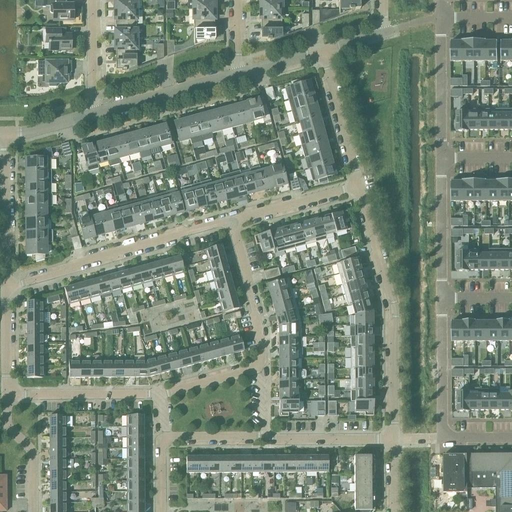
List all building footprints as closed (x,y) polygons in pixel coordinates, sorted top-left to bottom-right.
[(53,20),(73,20),(73,4),(65,4),(63,2),(62,0),(45,0),(45,6),(49,6),(50,12),(51,13),(53,13),(53,20)] [(114,0),(115,9),(136,9),(135,0),(114,0)] [(186,0),(187,10),(214,9),(214,0),(186,0)] [(259,0),(260,9),(281,9),(281,0),(259,0)] [(359,0),(338,0),(339,16),(351,11),(351,10),(353,10),(353,9),(360,9),(359,0)] [(166,2),(166,10),(174,10),(174,2),(166,2)] [(115,24),(136,24),(136,9),(115,9),(115,24)] [(193,24),(214,24),(214,9),(187,10),(193,10),(193,24)] [(260,24),(281,24),(281,9),(260,9),(260,24)] [(115,39),(136,39),(136,24),(115,24),(115,39)] [(214,24),(193,24),(193,47),(206,42),(206,41),(208,41),(208,40),(214,40),(214,24)] [(281,24),(260,24),(260,39),(267,39),(267,41),(269,41),(269,42),(281,37),(281,24)] [(71,44),(73,42),(71,40),(71,35),(61,35),(60,29),(45,29),(45,35),(48,35),(48,50),(57,50),(59,52),(62,50),(71,50),(71,44)] [(136,39),(115,39),(115,54),(136,54),(136,39)] [(474,62),(474,41),(461,41),(461,42),(462,42),(462,62),(474,62)] [(485,42),(486,42),(486,41),(474,41),(474,62),(485,62),(485,42)] [(462,42),(461,42),(450,42),(450,62),(462,62),(462,42)] [(497,42),(486,42),(485,42),(485,62),(497,62),(497,42)] [(511,42),(501,42),(501,62),(511,61),(511,42)] [(136,54),(115,54),(115,70),(122,70),(122,71),(124,71),(124,72),(136,68),(136,54)] [(69,72),(71,72),(71,61),(67,61),(45,61),(37,61),(37,76),(45,76),(45,83),(48,83),(48,87),(56,86),(56,83),(67,83),(67,76),(69,76),(69,72)] [(312,93),(309,81),(300,84),(299,80),(291,82),(292,86),(285,88),(288,100),(293,99),(312,93)] [(268,100),(274,99),(271,88),(265,89),(268,100)] [(312,93),(293,99),(288,100),(291,112),(315,105),(312,93)] [(252,121),(253,121),(263,118),(264,122),(270,120),(267,107),(260,109),(258,99),(247,102),(247,103),(247,102),(252,121)] [(237,105),(242,125),(253,122),(253,121),(252,121),(247,102),(247,103),(237,105)] [(242,125),(237,105),(226,108),(232,128),(242,125)] [(315,105),(291,112),(294,123),(299,122),(319,116),(315,105)] [(232,128),(226,108),(216,111),(221,131),(232,128)] [(272,117),(279,115),(277,108),(271,110),(272,117)] [(478,131),(478,110),(467,110),(467,112),(468,112),(468,131),(469,131),(478,131)] [(488,131),(488,110),(478,110),(478,131),(488,131)] [(499,131),(499,110),(488,110),(488,131),(499,131)] [(509,130),(509,110),(499,110),(499,131),(509,130)] [(205,114),(211,134),(221,131),(216,111),(205,114)] [(468,112),(467,112),(456,112),(456,132),(469,132),(469,131),(468,131),(468,112)] [(212,138),(210,134),(211,134),(205,114),(195,117),(200,136),(202,141),(212,138)] [(303,133),(322,128),(319,116),(299,122),(303,133)] [(185,120),(190,139),(200,136),(195,117),(185,120)] [(190,139),(185,120),(174,122),(179,142),(190,139)] [(169,130),(167,131),(165,125),(154,128),(160,148),(173,144),(169,130)] [(161,153),(160,148),(154,128),(144,131),(151,156),(161,153)] [(306,145),(325,140),(322,128),(303,133),(306,145)] [(133,134),(139,153),(140,158),(151,156),(144,131),(133,134)] [(279,140),(285,138),(283,131),(277,133),(279,140)] [(139,153),(133,134),(123,136),(128,156),(139,153)] [(113,139),(118,159),(128,156),(123,136),(113,139)] [(119,163),(117,159),(118,159),(113,139),(102,142),(108,162),(109,166),(119,163)] [(304,158),(328,151),(325,140),(306,145),(301,146),(304,158)] [(96,164),(97,165),(108,162),(102,142),(92,145),(97,164),(96,164)] [(70,155),(67,143),(61,145),(64,156),(70,155)] [(97,165),(96,164),(97,164),(92,145),(92,144),(81,147),(82,153),(77,154),(79,159),(77,159),(81,172),(87,170),(88,171),(98,168),(97,165)] [(45,170),(51,170),(50,170),(50,158),(52,158),(49,148),(34,152),(34,158),(25,158),(25,170),(45,170)] [(331,163),(328,151),(304,158),(307,169),(312,168),(331,163)] [(242,152),(235,154),(237,162),(244,160),(242,152)] [(285,163),(291,161),(289,155),(283,156),(285,163)] [(331,163),(312,168),(315,180),(317,179),(318,183),(327,181),(326,177),(335,175),(331,163)] [(275,187),(286,184),(281,165),(270,168),(270,169),(275,187)] [(259,167),(249,169),(250,174),(255,192),(265,189),(260,171),(259,167)] [(175,170),(177,177),(186,174),(185,168),(175,170)] [(265,189),(275,187),(270,169),(260,171),(265,189)] [(45,170),(25,170),(25,182),(45,182),(50,182),(50,170),(45,170)] [(255,192),(250,174),(241,177),(246,195),(255,192)] [(246,195),(241,177),(231,179),(236,197),(246,195)] [(289,179),(293,190),(299,189),(296,177),(289,179)] [(236,197),(231,179),(221,182),(226,200),(236,197)] [(200,183),(206,206),(216,203),(211,185),(210,180),(200,183)] [(474,202),(474,181),(462,181),(462,182),(463,182),(463,202),(474,202)] [(486,202),(486,182),(486,181),(474,181),(474,202),(486,202)] [(508,202),(508,181),(496,181),(496,182),(497,182),(497,202),(508,202)] [(45,182),(25,182),(25,194),(45,194),(45,182)] [(123,191),(120,182),(114,183),(117,192),(123,191)] [(211,185),(216,203),(226,200),(221,182),(211,185)] [(463,182),(462,182),(451,182),(451,202),(463,202),(463,182)] [(497,182),(496,182),(486,182),(486,202),(497,202),(497,182)] [(200,183),(190,185),(196,208),(206,206),(200,183)] [(196,208),(190,185),(180,188),(186,211),(196,208)] [(182,212),(178,194),(176,190),(166,192),(172,215),(182,212)] [(172,215),(166,192),(156,195),(162,218),(172,215)] [(45,194),(25,194),(25,206),(45,206),(51,206),(51,194),(45,194)] [(162,218),(156,195),(146,198),(153,220),(162,218)] [(153,220),(146,198),(137,201),(143,223),(153,220)] [(127,203),(133,226),(143,223),(137,201),(127,203)] [(117,206),(123,228),(133,226),(127,203),(117,206)] [(25,218),(45,218),(45,206),(25,206),(25,218)] [(123,228),(117,206),(107,209),(109,213),(108,213),(113,231),(123,228)] [(335,233),(335,234),(348,230),(345,219),(346,219),(345,213),(343,214),(343,212),(330,215),(335,233)] [(98,216),(103,234),(113,231),(108,213),(98,216)] [(335,233),(330,215),(320,218),(326,240),(333,238),(332,234),(335,233)] [(98,216),(89,218),(94,236),(103,234),(98,216)] [(26,230),(46,230),(45,218),(25,218),(26,230)] [(89,218),(78,221),(83,240),(94,237),(94,236),(89,218)] [(326,240),(320,218),(309,221),(315,243),(326,240)] [(68,229),(74,227),(73,220),(66,222),(68,229)] [(315,243),(309,221),(299,224),(305,245),(315,243)] [(295,248),(304,246),(305,245),(299,224),(289,227),(295,248)] [(278,229),(284,251),(295,248),(289,227),(278,229)] [(284,251),(278,229),(268,232),(273,250),(273,251),(274,254),(284,251)] [(51,231),(46,231),(46,230),(26,230),(26,242),(46,242),(46,243),(51,243),(51,231)] [(262,254),(273,251),(273,250),(268,232),(254,236),(256,245),(259,244),(262,254)] [(71,239),(74,250),(80,248),(77,237),(71,239)] [(46,255),(46,243),(46,242),(26,242),(26,255),(35,255),(35,261),(44,258),(44,255),(46,255)] [(208,260),(224,256),(221,245),(205,250),(208,260)] [(342,259),(356,255),(354,247),(340,251),(342,259)] [(479,252),(479,250),(468,250),(468,252),(469,252),(469,271),(479,271),(479,252)] [(499,271),(499,250),(488,250),(488,252),(489,252),(489,271),(499,271)] [(510,270),(509,250),(499,250),(499,271),(510,270)] [(469,252),(468,252),(457,252),(457,272),(469,272),(469,271),(469,252)] [(489,252),(488,252),(479,252),(479,271),(489,271),(489,252)] [(224,256),(208,260),(210,271),(227,266),(224,256)] [(169,259),(173,276),(184,273),(179,257),(169,259)] [(339,274),(360,268),(357,258),(336,264),(339,274)] [(158,262),(163,279),(173,276),(169,259),(158,262)] [(148,265),(152,281),(163,279),(158,262),(148,265)] [(137,268),(142,284),(152,281),(148,265),(137,268)] [(227,266),(210,271),(213,281),(230,277),(227,266)] [(282,275),(286,274),(290,273),(288,267),(281,269),(282,275)] [(127,271),(131,287),(142,284),(137,268),(127,271)] [(278,268),(263,272),(265,280),(280,276),(278,268)] [(360,268),(339,274),(341,285),(363,279),(360,268)] [(116,274),(121,290),(131,287),(127,271),(116,274)] [(106,277),(110,293),(121,290),(116,274),(106,277)] [(95,280),(100,296),(110,293),(106,277),(95,280)] [(230,277),(213,281),(216,292),(232,287),(230,277)] [(296,278),(289,280),(288,278),(267,284),(269,295),(291,289),(291,288),(298,286),(296,278)] [(363,279),(341,285),(344,295),(366,289),(363,279)] [(85,282),(89,299),(100,296),(95,280),(85,282)] [(74,285),(79,302),(89,299),(85,282),(74,285)] [(79,302),(74,285),(64,288),(68,304),(79,302)] [(232,287),(216,292),(219,302),(235,298),(232,287)] [(272,305),(294,299),(291,289),(269,295),(272,305)] [(351,304),(369,300),(366,289),(344,295),(347,306),(351,305),(351,304)] [(235,298),(219,302),(222,313),(238,309),(235,298)] [(275,316),(297,310),(294,299),(272,305),(275,316)] [(351,304),(351,305),(354,315),(372,312),(369,300),(351,304)] [(26,312),(43,312),(43,301),(26,301),(26,312)] [(278,326),(300,323),(297,310),(275,316),(278,326)] [(43,312),(26,312),(26,323),(43,323),(43,312)] [(354,326),(372,326),(372,312),(354,315),(354,326)] [(475,342),(475,322),(475,321),(462,321),(462,322),(463,322),(463,342),(475,342)] [(509,342),(509,322),(510,322),(510,321),(497,321),(497,322),(498,342),(509,342)] [(463,342),(463,322),(462,322),(451,322),(451,342),(463,342)] [(486,342),(486,322),(475,322),(475,342),(486,342)] [(498,342),(497,322),(486,322),(486,342),(498,342)] [(43,323),(26,323),(26,334),(43,334),(43,323)] [(300,323),(278,326),(278,337),(296,337),(301,337),(300,323)] [(372,326),(354,326),(354,337),(372,336),(372,326)] [(43,334),(26,334),(26,345),(43,345),(43,334)] [(229,338),(233,354),(243,351),(239,335),(229,338)] [(354,347),(372,347),(372,336),(354,337),(354,347)] [(301,348),(301,337),(296,337),(278,337),(278,348),(296,348),(301,348)] [(218,341),(223,357),(233,354),(229,338),(218,341)] [(208,343),(212,360),(223,357),(218,341),(208,343)] [(197,346),(202,362),(212,360),(208,343),(197,346)] [(43,345),(26,345),(26,356),(43,356),(43,345)] [(187,349),(191,365),(202,362),(197,346),(187,349)] [(354,347),(350,347),(350,358),(373,358),(372,347),(354,347)] [(296,348),(278,348),(278,359),(296,359),(296,348)] [(176,352),(181,368),(191,365),(187,349),(176,352)] [(170,371),(181,368),(176,352),(166,355),(170,371)] [(156,358),(160,374),(170,371),(166,355),(156,358)] [(26,367),(43,367),(43,356),(26,356),(26,367)] [(144,361),(147,377),(160,374),(156,358),(144,361)] [(373,358),(350,358),(350,369),(373,369),(373,358)] [(297,369),(296,359),(278,359),(278,369),(297,369)] [(68,361),(68,378),(79,378),(79,361),(68,361)] [(79,361),(79,378),(90,378),(90,361),(79,361)] [(90,361),(90,378),(101,378),(101,361),(90,361)] [(111,361),(101,361),(101,378),(112,378),(111,361)] [(111,361),(112,378),(122,378),(122,361),(111,361)] [(133,361),(122,361),(122,378),(133,378),(133,361)] [(133,361),(133,378),(147,377),(144,361),(133,361)] [(43,367),(26,367),(26,378),(43,378),(43,367)] [(297,380),(301,380),(301,379),(303,379),(303,378),(306,378),(307,377),(307,372),(305,370),(302,370),(302,369),(297,369),(278,369),(278,380),(297,380)] [(350,380),(373,380),(373,369),(350,369),(350,380)] [(297,380),(278,380),(278,391),(297,391),(297,380)] [(355,391),(373,390),(373,380),(350,380),(350,391),(355,391)] [(479,390),(480,390),(480,389),(469,389),(469,392),(469,411),(470,411),(480,411),(480,395),(479,390)] [(355,401),(373,401),(373,390),(355,391),(355,401)] [(490,394),(490,390),(480,390),(479,390),(480,395),(480,411),(490,411),(490,394)] [(297,391),(278,391),(278,402),(297,402),(297,401),(297,402),(300,402),(300,391),(297,391)] [(469,392),(457,392),(457,412),(470,412),(470,411),(469,411),(469,392)] [(500,411),(500,394),(490,394),(490,411),(500,411)] [(510,394),(509,394),(500,394),(500,411),(509,411),(510,411),(510,394)] [(297,402),(278,402),(279,417),(288,417),(288,413),(303,413),(303,402),(300,402),(297,402),(297,401),(297,402)] [(355,401),(354,401),(354,412),(364,412),(364,416),(373,416),(373,401),(355,401)] [(316,416),(324,416),(324,402),(316,402),(316,416)] [(327,416),(335,416),(335,402),(327,402),(327,416)] [(126,427),(143,427),(143,415),(126,416),(126,427)] [(49,427),(65,427),(65,416),(49,416),(49,427)] [(65,427),(49,427),(49,438),(66,438),(65,427)] [(143,427),(126,427),(126,438),(143,437),(143,427)] [(143,437),(126,438),(126,448),(143,448),(143,437)] [(66,438),(49,438),(49,449),(66,449),(66,438)] [(143,448),(126,448),(126,459),(143,459),(143,448)] [(66,449),(49,449),(49,460),(66,460),(66,449)] [(511,511),(511,454),(443,455),(443,469),(441,469),(441,473),(443,473),(443,493),(466,493),(467,489),(495,488),(495,501),(493,501),(493,507),(495,507),(495,511),(511,511)] [(295,473),(294,456),(284,457),(284,473),(295,473)] [(305,473),(305,456),(294,456),(295,473),(305,473)] [(316,473),(316,456),(305,456),(305,473),(316,473)] [(316,456),(316,473),(327,473),(327,456),(316,456)] [(373,511),(374,511),(373,456),(372,456),(353,456),(353,511),(373,511)] [(197,473),(197,457),(186,457),(186,473),(197,473)] [(208,473),(208,457),(197,457),(197,473),(208,473)] [(219,473),(218,457),(208,457),(208,473),(219,473)] [(229,473),(229,457),(218,457),(219,473),(229,473)] [(240,473),(240,457),(229,457),(229,473),(240,473)] [(251,473),(251,457),(240,457),(240,473),(251,473)] [(262,473),(262,457),(251,457),(251,473),(262,473)] [(273,473),(273,457),(262,457),(262,473),(273,473)] [(284,473),(284,457),(273,457),(273,473),(284,473)] [(143,459),(126,459),(126,470),(143,470),(143,459)] [(66,460),(49,460),(49,471),(66,471),(66,460)] [(143,470),(126,470),(126,481),(143,481),(143,470)] [(66,471),(49,471),(49,482),(66,482),(66,471)] [(143,481),(126,481),(126,492),(143,492),(143,481)] [(66,482),(49,482),(49,492),(66,492),(66,482)] [(66,503),(66,493),(66,492),(49,492),(49,503),(66,503)] [(143,492),(126,492),(126,503),(143,503),(143,492)] [(65,511),(66,503),(49,503),(49,511),(65,511)] [(143,511),(143,503),(126,503),(126,511),(143,511)]
